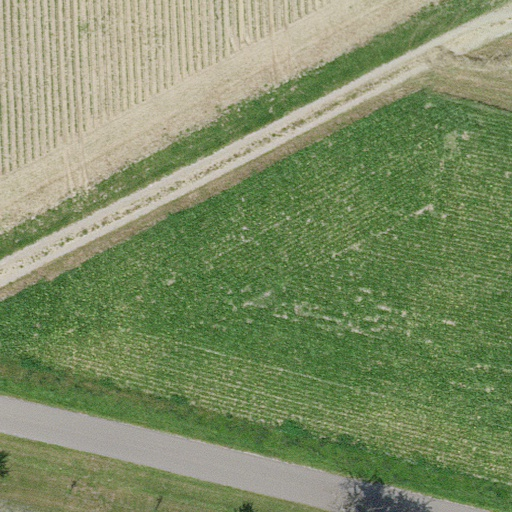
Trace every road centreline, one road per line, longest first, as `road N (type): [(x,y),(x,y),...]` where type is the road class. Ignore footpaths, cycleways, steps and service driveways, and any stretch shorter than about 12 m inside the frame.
road 1 (track): [(511,28),(454,47),(0,285)]
road 2 (unclassified): [(0,420),(384,511)]
